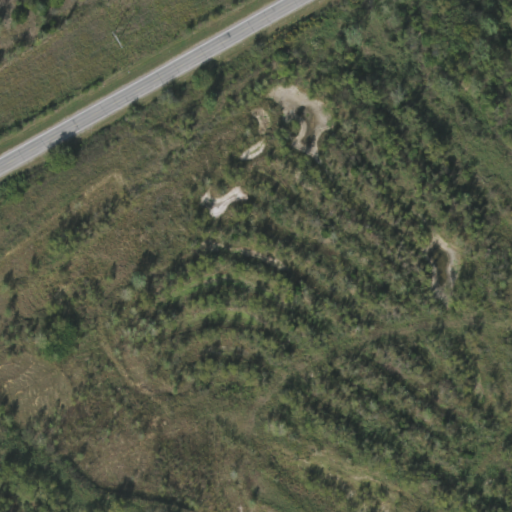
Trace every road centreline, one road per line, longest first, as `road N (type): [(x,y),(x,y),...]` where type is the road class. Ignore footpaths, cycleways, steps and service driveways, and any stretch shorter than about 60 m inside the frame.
road 1 (primary): [(299,0),(0,169)]
road 2 (residential): [(0,326),(105,441),(242,511)]
